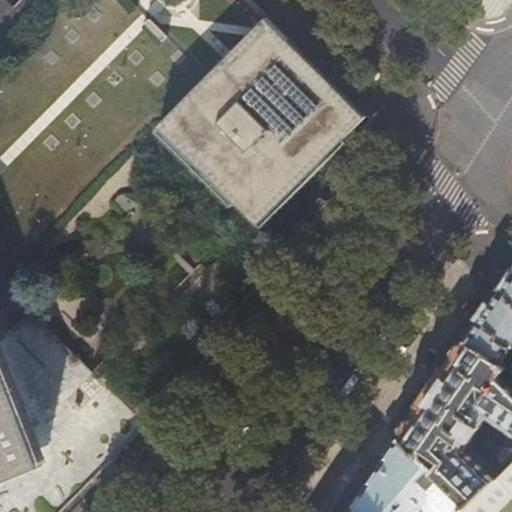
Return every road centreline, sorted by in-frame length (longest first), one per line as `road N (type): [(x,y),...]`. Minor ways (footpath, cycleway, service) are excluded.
road 1 (tertiary): [(226,511),(462,164)]
road 2 (residential): [(495,116),(383,0)]
